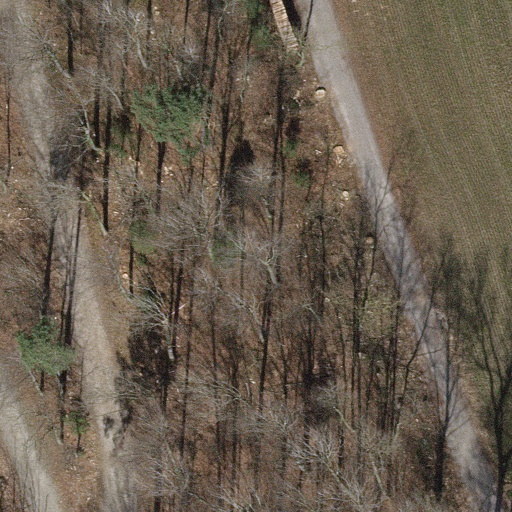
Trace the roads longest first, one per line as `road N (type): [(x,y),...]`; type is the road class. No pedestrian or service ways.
road 1 (track): [(332,0),(333,99),(487,511)]
road 2 (track): [(119,511),(115,430),(13,0)]
road 3 (track): [(0,392),(51,511)]
